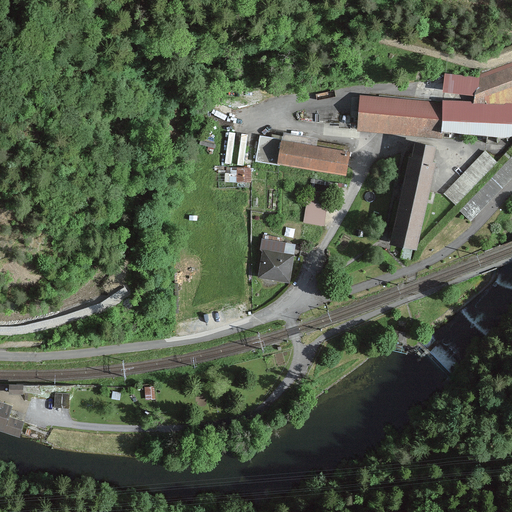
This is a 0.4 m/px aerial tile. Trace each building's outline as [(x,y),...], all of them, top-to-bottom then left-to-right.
[(364,97),(361,126),(435,131),(442,129),(505,133),(511,132),(511,63),(476,78),(473,102),(443,99),(443,104),(364,97)] [(260,132),(255,160),(345,175),(350,147),(260,132)] [(392,242),(416,247),(437,148),(413,143),(392,242)] [(511,146),(471,190),(475,193),(460,209),(472,220),(511,177),(511,146)] [(486,149),(444,193),(457,204),(498,161),(486,149)] [(235,167),(235,180),(253,179),(252,167),(235,167)] [(305,222),(326,225),(329,203),(307,200),(305,222)] [(261,247),(257,276),(290,280),(294,252),(261,247)] [(407,331),(393,329),(391,340),(405,342),(407,331)] [(7,383),(7,393),(23,393),(22,382),(7,383)] [(71,393),(55,392),(54,408),(70,409),(71,393)] [(0,400),(0,426),(18,433),(23,421),(7,415),(11,405),(0,400)]
